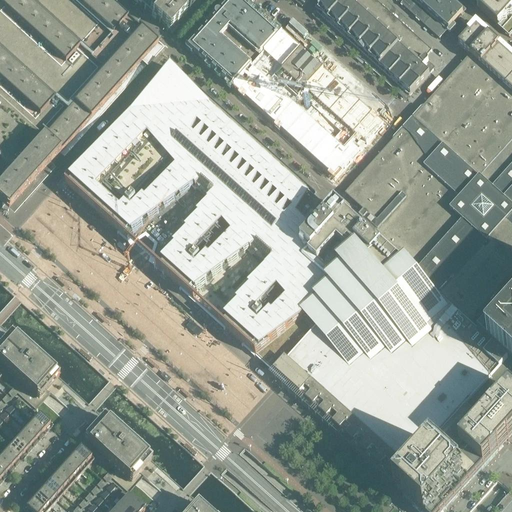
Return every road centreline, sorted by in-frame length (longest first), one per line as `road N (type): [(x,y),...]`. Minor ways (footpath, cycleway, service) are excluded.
road 1 (unclassified): [(404,117),(334,197),(118,0)]
road 2 (tertiary): [(287,511),(0,253)]
road 3 (unclassified): [(275,0),(404,117)]
road 4 (residential): [(0,510),(91,408)]
